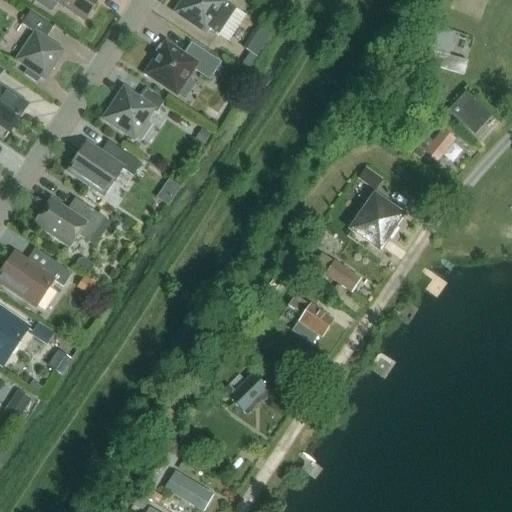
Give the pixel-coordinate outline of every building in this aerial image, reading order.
[(51,13),(57,4),(54,1),(51,0),(35,0),(34,2),(51,13)] [(51,0),(84,22),(98,0),(51,0)] [(204,33),(207,28),(217,35),(233,12),(230,9),(235,0),(220,0),(219,2),(216,0),(184,0),(175,14),(204,33)] [(44,81),(63,53),(45,40),(52,29),(29,13),(21,26),(34,34),(15,62),(27,70),(23,76),(36,85),(40,79),(44,81)] [(431,24),(427,37),(433,39),(426,62),(466,75),(471,60),(451,53),(457,32),(431,24)] [(254,39),(265,45),(273,32),(263,26),(254,39)] [(150,66),(143,76),(147,78),(176,97),(193,71),(209,82),(221,64),(188,42),(180,53),(165,43),(150,66)] [(240,69),(247,73),(256,59),(249,54),(240,69)] [(0,126),(9,133),(27,106),(0,88),(0,73),(1,72),(0,70),(0,126)] [(104,120),(133,139),(151,111),(156,114),(163,103),(143,90),(136,100),(123,91),(104,120)] [(487,113),(465,94),(448,113),(469,132),(487,113)] [(210,135),(202,130),(196,139),(203,144),(210,135)] [(436,164),(455,141),(442,130),(432,142),(426,137),(412,154),(420,161),(425,155),(436,164)] [(68,173),(102,196),(120,169),(132,178),(141,165),(116,148),(108,160),(86,145),(68,173)] [(381,181),(366,170),(358,180),(374,191),(381,181)] [(33,226),(69,249),(78,236),(88,243),(104,220),(80,204),(73,215),(50,200),(33,226)] [(377,245),(395,218),(372,202),(353,229),(377,245)] [(142,236),(145,238),(148,240),(154,232),(150,230),(148,228),(142,236)] [(305,254),(292,272),(304,281),(317,262),(305,254)] [(14,255),(0,275),(0,284),(35,308),(53,281),(63,288),(71,275),(51,261),(42,274),(14,255)] [(360,281),(333,263),(322,255),(313,269),(350,295),(360,281)] [(282,270),(267,289),(274,294),(281,284),(284,287),(291,277),(282,270)] [(334,322),(310,305),(295,296),(288,307),(302,317),(291,333),(312,347),(318,339),(321,341),(334,322)] [(0,364),(5,367),(29,331),(0,311),(0,364)] [(38,324),(30,336),(46,347),(54,335),(38,324)] [(227,360),(238,367),(244,357),(233,350),(227,360)] [(223,395),(227,399),(243,415),(246,418),(267,398),(267,396),(267,391),(251,376),(244,383),(240,378),(223,395)] [(17,392),(4,412),(18,421),(31,401),(17,392)] [(198,511),(202,511),(212,497),(175,473),(164,491),(198,511)] [(160,483),(151,477),(140,494),(158,505),(162,499),(153,493),(160,483)] [(145,511),(152,502),(140,495),(133,506),(142,511),(145,511)]
